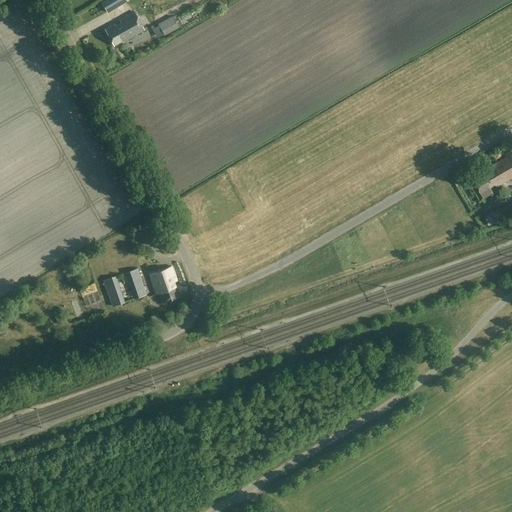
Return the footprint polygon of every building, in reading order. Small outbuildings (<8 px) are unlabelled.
[(123,42),(144,30),(134,12),(119,20),(120,23),(115,26),(114,24),(105,29),(114,46),(122,41),(123,42)] [(176,24),(173,18),(158,26),(163,34),(170,30),(168,27),(176,24)] [(506,150),(496,156),(499,161),(509,155),(506,150)] [(496,187),(511,178),(511,153),(480,172),(482,176),(473,181),(480,193),(483,198),(493,193),(490,187),(495,184),(496,187)] [(457,186),(466,182),(462,175),(454,179),(457,186)] [(511,203),(484,214),(488,225),(511,216),(511,203)] [(163,303),(179,297),(174,282),(177,281),(172,266),(149,274),(156,294),(159,293),(163,303)] [(141,275),(108,287),(114,305),(134,299),(131,290),(145,285),(141,275)]
